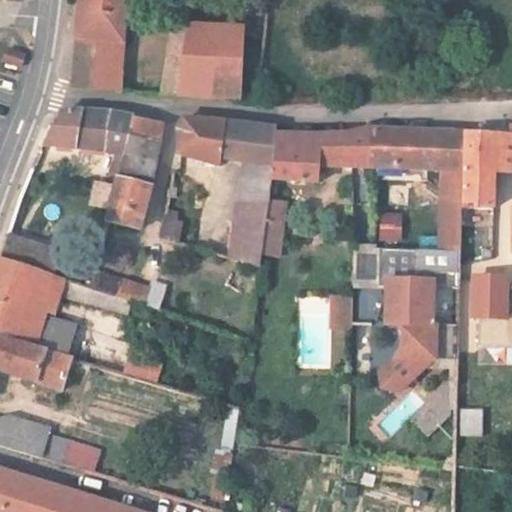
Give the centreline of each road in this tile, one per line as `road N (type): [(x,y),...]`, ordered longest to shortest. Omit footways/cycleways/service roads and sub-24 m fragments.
road 1 (residential): [(511,109),(295,115),(38,89)]
road 2 (residential): [(0,210),(38,89)]
